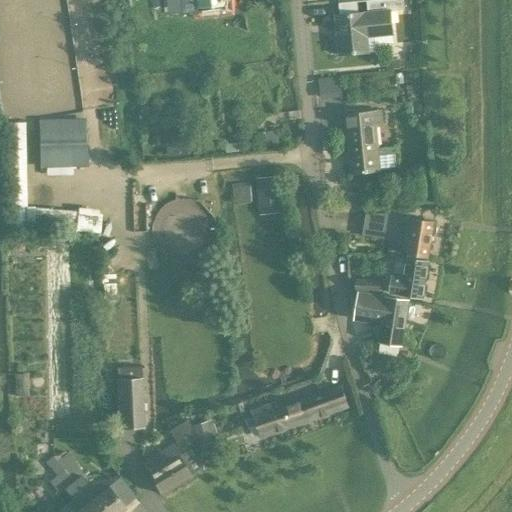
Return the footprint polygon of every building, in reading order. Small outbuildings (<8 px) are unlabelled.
[(223,0),(197,0),(198,8),(224,6),(223,0)] [(403,0),(367,0),(368,12),(335,15),(338,55),(367,52),(366,36),(392,34),(390,11),(404,10),(403,0)] [(390,61),(390,70),(403,69),(402,60),(390,61)] [(380,111),(345,114),(351,173),(380,170),(376,126),(382,125),(380,111)] [(87,120),(39,121),(40,168),(46,168),(46,175),(72,175),(72,168),(88,167),(87,120)] [(24,123),(4,123),(7,228),(25,229),(26,207),(24,123)] [(168,156),(190,154),(187,131),(165,133),(168,156)] [(257,178),(260,215),(283,212),(279,176),(257,178)] [(34,208),(33,229),(77,232),(78,214),(78,212),(34,208)] [(366,214),(363,235),(401,241),(405,213),(366,214)] [(429,257),(434,222),(414,219),(408,254),(429,257)] [(392,278),(391,288),(390,294),(423,298),(428,262),(406,259),(403,279),(392,278)] [(380,292),(380,281),(357,280),(357,291),(380,292)] [(380,342),(402,345),(409,300),(359,293),(357,309),(384,313),(380,342)] [(116,381),(118,420),(100,420),(100,426),(119,425),(119,429),(144,428),(140,372),(117,374),(117,381),(116,381)] [(259,438),(303,423),(347,408),(340,388),(253,419),(245,422),(248,429),(255,427),(259,438)] [(52,457),(78,489),(95,511),(120,511),(124,509),(108,488),(97,497),(86,482),(83,478),(85,477),(64,448),(60,417),(51,417),(52,457)] [(175,446),(142,465),(160,495),(189,479),(203,471),(198,455),(186,463),(182,456),(176,445),(175,446)] [(77,511),(95,511),(78,489),(52,457),(45,462),(56,476),(48,482),(58,496),(64,490),(80,510),(77,511)]
